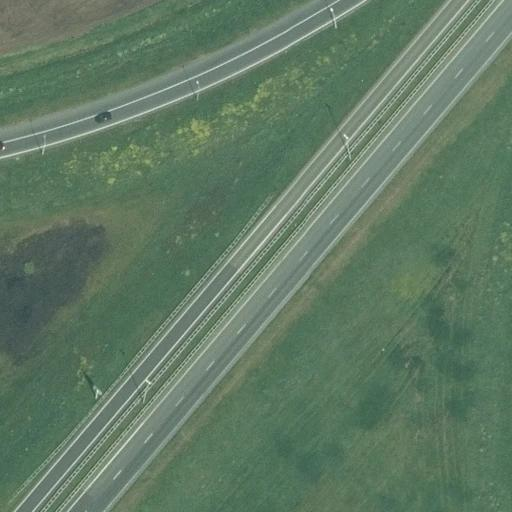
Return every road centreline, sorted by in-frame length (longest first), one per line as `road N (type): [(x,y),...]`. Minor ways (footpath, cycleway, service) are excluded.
road 1 (trunk): [(462,0),(24,511)]
road 2 (trunk): [(88,511),(511,15)]
road 3 (motorway): [(355,0),(206,82),(0,153)]
